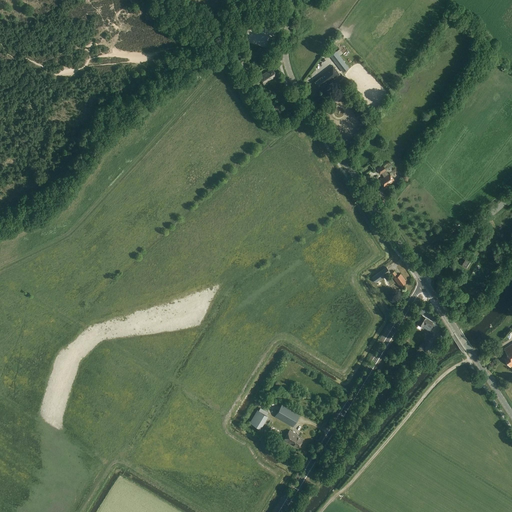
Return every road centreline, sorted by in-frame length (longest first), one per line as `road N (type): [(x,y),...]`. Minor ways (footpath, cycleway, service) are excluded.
road 1 (tertiary): [(423,281),(290,75),(291,0)]
road 2 (tertiary): [(282,511),(423,281)]
road 3 (track): [(474,357),(435,384),(319,511)]
road 4 (tertiary): [(511,415),(423,281)]
road 5 (track): [(99,511),(173,390)]
road 6 (track): [(306,116),(269,138),(221,72)]
road 7 (tertiary): [(423,281),(511,196)]
